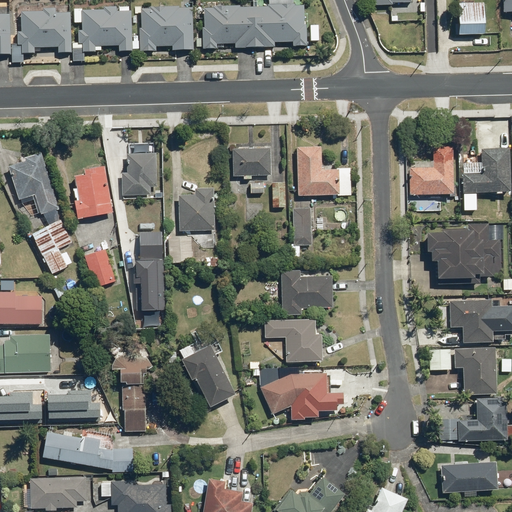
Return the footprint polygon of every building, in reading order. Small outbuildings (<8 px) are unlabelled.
[(511,0),(502,0),(503,13),(511,12),(511,0)] [(484,3),(458,4),(459,35),(485,35),(484,3)] [(213,9),(204,9),(205,28),(203,29),(203,50),(217,49),(217,45),(235,44),(236,49),(275,48),(275,43),(293,43),(293,47),(307,46),(307,26),(305,26),(304,6),(295,6),(295,4),(268,5),(268,7),(240,8),(240,6),(213,7),(213,9)] [(104,10),(82,11),(82,31),(78,31),(79,45),(83,45),(83,52),(96,52),(96,47),(119,46),(120,51),(133,51),(132,12),(117,12),(117,7),(104,8),(104,10)] [(150,9),(141,9),(141,29),(140,29),(140,52),(156,52),(156,47),(173,47),(173,51),(194,51),(193,8),(180,8),(180,7),(150,8),(150,9)] [(43,12),(21,12),(22,32),(18,32),(18,46),(22,46),(22,54),(35,54),(35,48),(59,48),(59,53),(72,53),(71,13),(56,13),(56,9),(43,9),(43,12)] [(0,55),(12,55),(11,15),(0,14),(0,55)] [(297,148),(299,197),(340,196),(339,170),(322,171),(322,147),(297,148)] [(271,149),(232,150),(233,177),(244,177),(244,180),(251,180),(251,177),(272,176),(271,149)] [(463,174),(463,194),(511,193),(510,149),(481,150),(482,174),(463,174)] [(410,169),(410,196),(454,195),(453,150),(433,150),(433,169),(410,169)] [(26,162),(9,167),(19,201),(36,196),(41,215),(59,210),(42,153),(25,158),(26,162)] [(122,174),(123,196),(151,195),(151,188),(157,188),(156,154),(127,155),(128,173),(122,174)] [(75,202),(78,220),(113,214),(105,167),(84,171),(85,175),(75,177),(80,202),(75,202)] [(266,183),(250,182),(249,194),(265,194),(266,183)] [(287,183),(273,183),(272,209),(287,209),(287,183)] [(179,196),(179,232),(215,231),(214,189),(195,189),(195,195),(179,196)] [(311,209),(293,209),(294,246),(312,246),(311,209)] [(135,215),(120,218),(124,240),(139,237),(135,215)] [(60,221),(32,235),(53,275),(68,267),(67,266),(72,264),(68,255),(63,258),(59,249),(72,243),(60,221)] [(443,233),(427,234),(428,253),(432,253),(432,263),(437,262),(438,285),(475,284),(475,278),(494,278),(493,258),(500,258),(499,241),(489,241),(489,224),(468,225),(468,229),(443,230),(443,233)] [(192,237),(169,238),(170,264),(193,263),(192,237)] [(116,282),(106,250),(85,256),(95,288),(116,282)] [(300,271),(281,272),(282,316),(302,316),(301,310),(333,309),(332,277),(300,278),(300,271)] [(0,324),(42,324),(42,297),(16,297),(16,293),(0,292),(0,324)] [(492,301),(449,302),(450,329),(462,328),(463,344),(493,343),(493,333),(511,332),(511,306),(492,308),(492,301)] [(316,320),(264,321),(265,339),(286,338),(286,363),(323,362),(322,335),(316,335),(316,320)] [(0,345),(0,374),(51,373),(50,335),(8,336),(8,341),(4,342),(4,346),(0,345)] [(211,346),(182,361),(192,381),(196,379),(210,408),(236,395),(211,346)] [(496,348),(454,349),(455,369),(464,369),(464,396),(497,395),(496,348)] [(450,372),(450,349),(429,349),(429,372),(450,372)] [(122,384),(123,411),(124,411),(124,433),(146,432),(145,385),(144,385),(144,375),(147,375),(146,370),(149,370),(153,368),(143,351),(111,352),(111,371),(120,371),(121,384),(122,384)] [(511,358),(500,359),(501,374),(511,373),(511,358)] [(291,374),(261,388),(273,415),(297,404),(327,404),(326,374),(291,374)] [(57,383),(33,382),(32,403),(57,404),(57,383)] [(458,440),(458,442),(508,441),(507,399),(477,400),(477,421),(459,421),(459,420),(438,420),(439,441),(458,440)] [(0,423),(22,423),(22,400),(0,400),(0,423)] [(47,433),(43,458),(113,471),(113,473),(133,472),(133,449),(114,450),(113,452),(99,449),(101,440),(82,437),(82,439),(47,433)] [(496,463),(441,466),(442,494),(498,491),(496,463)] [(87,478),(30,479),(31,509),(46,509),(46,511),(57,511),(57,509),(77,508),(77,502),(87,502),(87,478)] [(290,490),(273,511),(274,511),(331,511),(345,496),(323,478),(310,494),(307,492),(300,493),(297,496),(290,490)] [(209,480),(203,511),(252,511),(253,504),(242,502),(243,493),(224,490),(226,483),(209,480)] [(118,506),(118,511),(171,511),(172,505),(167,505),(166,485),(133,486),(133,482),(111,482),(111,506),(118,506)] [(402,511),(408,500),(382,488),(372,511),(368,509),(366,511),(402,511)]
